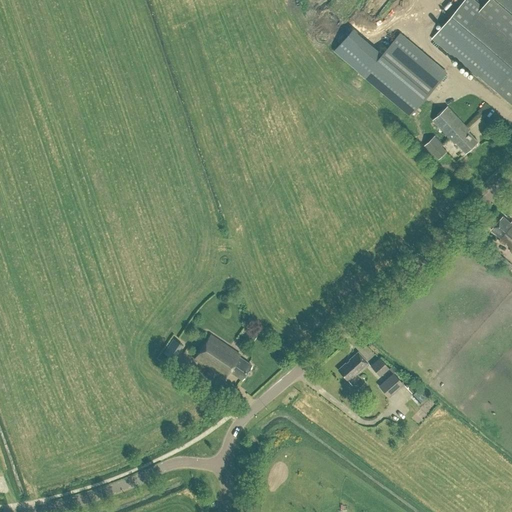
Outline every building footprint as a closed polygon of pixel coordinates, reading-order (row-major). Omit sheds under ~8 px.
[(357,0),(345,17),(356,25),(374,0),(357,0)] [(511,0),(488,0),(482,8),(472,0),(464,0),(432,38),(511,104),(511,0)] [(333,51),(411,116),(448,72),(401,32),(383,53),(353,28),(333,51)] [(455,143),(465,153),(477,142),(467,131),(469,130),(447,107),(432,120),(454,144),(455,143)] [(434,154),(439,159),(448,152),(442,146),(444,145),(435,135),(424,146),(432,155),(434,154)] [(502,217),(491,229),(501,238),(499,240),(511,252),(511,220),(509,222),(502,217)] [(493,257),(503,264),(506,260),(497,253),(493,257)] [(228,371),(240,379),(250,366),(239,358),(240,356),(209,335),(193,359),(216,374),(217,372),(224,376),(228,371)] [(174,359),(183,345),(173,338),(164,352),(174,359)] [(336,369),(347,380),(367,362),(356,351),(336,369)] [(369,365),(379,376),(388,368),(378,357),(369,365)] [(393,373),(379,385),(388,396),(402,384),(393,373)] [(405,385),(412,393),(416,389),(409,381),(405,385)]
